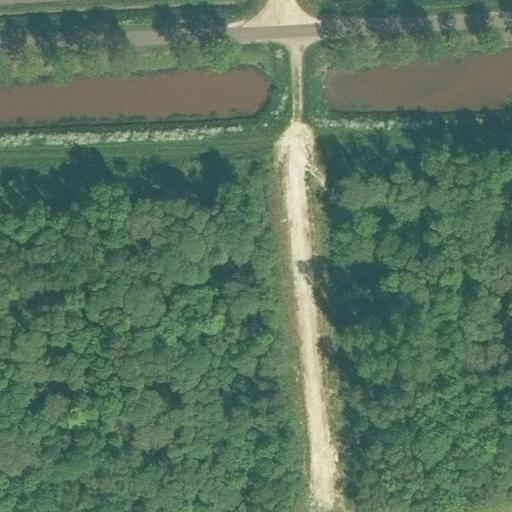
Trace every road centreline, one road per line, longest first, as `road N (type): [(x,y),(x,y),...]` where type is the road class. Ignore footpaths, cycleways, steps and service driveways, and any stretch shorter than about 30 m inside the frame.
road 1 (unclassified): [(0,45),(511,17)]
road 2 (track): [(511,121),(0,144)]
road 3 (track): [(285,0),(293,127)]
